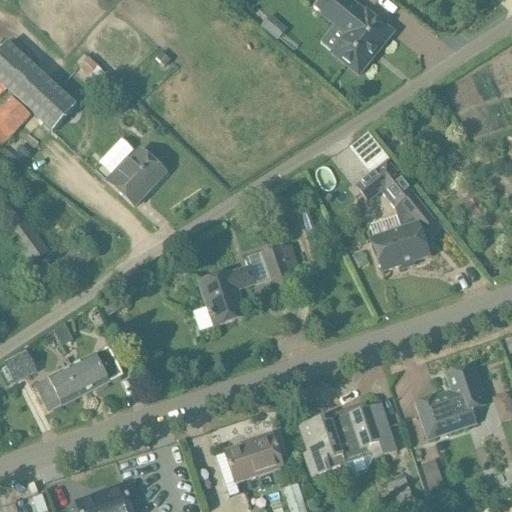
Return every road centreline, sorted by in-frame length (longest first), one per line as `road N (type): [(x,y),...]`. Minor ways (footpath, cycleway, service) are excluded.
road 1 (unclassified): [(0,354),(511,26)]
road 2 (unclassified): [(0,470),(511,297)]
